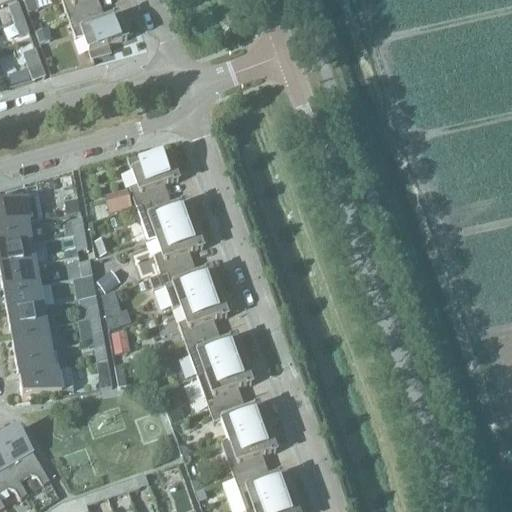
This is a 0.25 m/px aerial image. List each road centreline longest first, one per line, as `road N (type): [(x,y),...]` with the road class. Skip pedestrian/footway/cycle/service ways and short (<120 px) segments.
road 1 (tertiary): [(451,511),(283,54)]
road 2 (residential): [(196,110),(340,511)]
road 3 (residential): [(0,169),(174,119),(190,89)]
road 4 (residential): [(190,89),(160,75),(0,120)]
